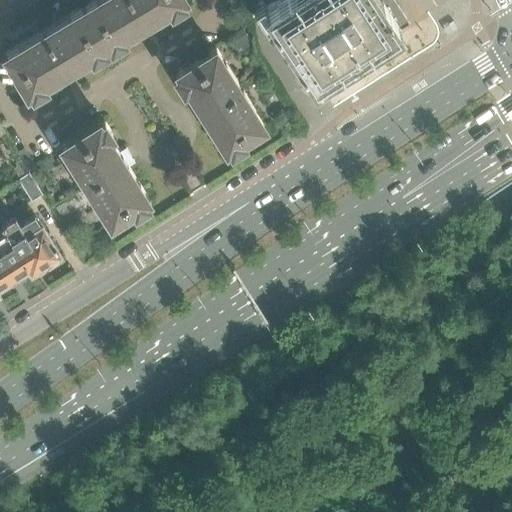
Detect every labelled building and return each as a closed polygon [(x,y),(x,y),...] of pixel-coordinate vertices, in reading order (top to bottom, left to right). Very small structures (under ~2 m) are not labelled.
[(92,0),(83,6),(106,45),(109,43),(111,46),(124,38),(122,35),(146,20),(169,7),(171,11),(184,3),(182,0),(92,0)] [(409,23),(397,6),(393,0),(277,0),(267,6),(263,0),(257,0),(254,3),(258,10),(254,13),(304,90),(347,63),(344,59),(350,55),(364,46),(366,50),(409,23)] [(76,63),(90,54),(92,58),(105,50),(103,46),(106,45),(83,6),(3,53),(27,92),(30,90),(32,93),(45,85),(43,82),(60,73),(76,63)] [(237,81),(214,46),(176,70),(178,73),(175,75),(183,88),(187,86),(196,102),(207,118),(226,148),(229,147),(231,150),(244,142),(242,139),(264,124),(242,88),(248,84),(244,77),(237,81)] [(148,198),(118,149),(109,135),(112,133),(104,120),(101,122),(99,119),(60,143),(110,222),(132,208),(135,211),(148,203),(146,199),(148,198)] [(55,166),(50,158),(41,163),(46,171),(55,166)] [(42,193),(28,172),(28,171),(17,178),(31,200),(42,193)] [(59,252),(51,240),(44,230),(49,227),(44,218),(39,221),(35,215),(19,224),(15,217),(3,224),(31,271),(44,263),(50,264),(56,261),(57,255),(59,254),(58,252),(59,252)] [(0,291),(31,271),(3,224),(0,225),(0,232),(1,234),(0,234),(0,291)]
